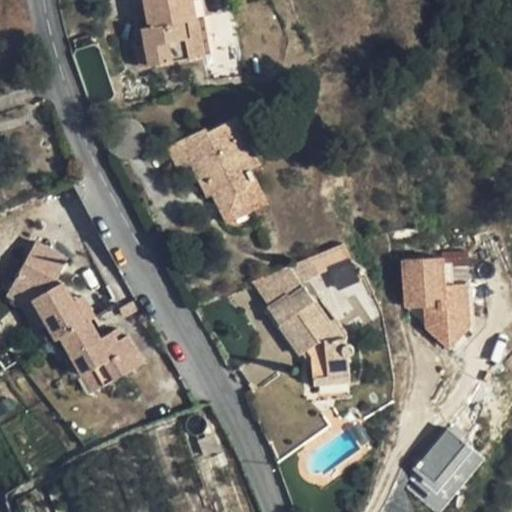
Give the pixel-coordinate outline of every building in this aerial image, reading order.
[(135,47),(139,67),(204,55),(194,0),(146,0),(150,26),(141,27),(144,45),(135,47)] [(74,39),(77,48),(93,43),(91,34),(74,39)] [(179,170),(192,164),(202,160),(211,179),(201,182),(209,198),(214,195),(221,209),(229,206),(233,214),(260,201),(251,182),(256,180),(251,169),(255,167),(242,140),(247,137),(237,117),(208,132),(206,128),(168,147),(179,170)] [(261,164),(247,137),(242,140),(255,167),(261,164)] [(192,164),(201,182),(211,179),(202,160),(192,164)] [(268,204),(256,180),(251,182),(260,201),(233,214),(229,206),(221,209),(228,223),(268,204)] [(85,316),(76,299),(65,280),(58,276),(68,258),(34,241),(11,284),(31,295),(45,320),(51,330),(85,316)] [(345,243),(323,252),(325,252),(347,247),(345,243)] [(354,260),(347,247),(325,252),(337,266),(354,260)] [(308,279),(337,266),(325,252),(323,252),(306,259),(288,267),(298,280),(305,277),(308,279)] [(439,256),(403,259),(406,306),(426,305),(427,326),(449,339),(468,323),(465,282),(442,284),(439,256)] [(304,289),(298,280),(288,267),(252,283),(271,308),(289,295),(291,298),(304,289)] [(38,323),(45,320),(31,295),(11,284),(6,292),(27,303),(38,323)] [(289,295),(271,308),(269,310),(303,354),(307,351),(311,356),(312,367),(313,375),(348,345),(347,344),(346,338),(343,338),(342,333),(333,321),(330,323),(305,289),(304,289),(291,298),(289,295)] [(85,316),(96,311),(87,294),(76,299),(85,316)] [(98,314),(96,311),(85,316),(87,319),(98,314)] [(85,316),(51,330),(55,338),(62,335),(93,389),(142,360),(128,334),(111,343),(105,333),(97,337),(87,319),(85,316)] [(314,379),(351,376),(348,357),(350,356),(353,354),(354,352),(354,348),(351,345),(348,345),(313,375),(314,379)] [(303,354),(312,367),(311,356),(307,351),(303,354)] [(351,383),(351,376),(314,379),(314,387),(351,383)] [(419,474),(408,488),(437,511),(483,458),(446,428),(412,469),(419,474)]
